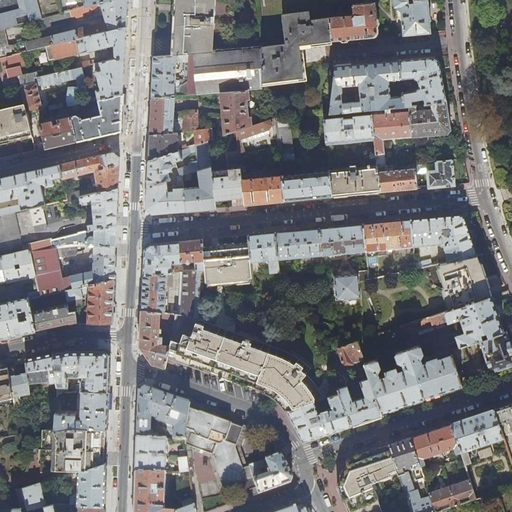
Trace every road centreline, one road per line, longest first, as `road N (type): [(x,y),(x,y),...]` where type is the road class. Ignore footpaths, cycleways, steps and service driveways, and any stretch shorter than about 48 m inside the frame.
road 1 (residential): [(133,230),(485,196)]
road 2 (residential): [(511,388),(297,459)]
road 3 (residential): [(297,459),(258,414),(125,363)]
road 4 (residential): [(461,40),(485,196)]
road 5 (secondary): [(125,363),(121,511)]
road 6 (residential): [(461,40),(317,53)]
road 7 (residential): [(137,140),(0,170)]
road 8 (secondary): [(142,0),(137,140)]
road 9 (residential): [(0,349),(64,335),(127,336)]
